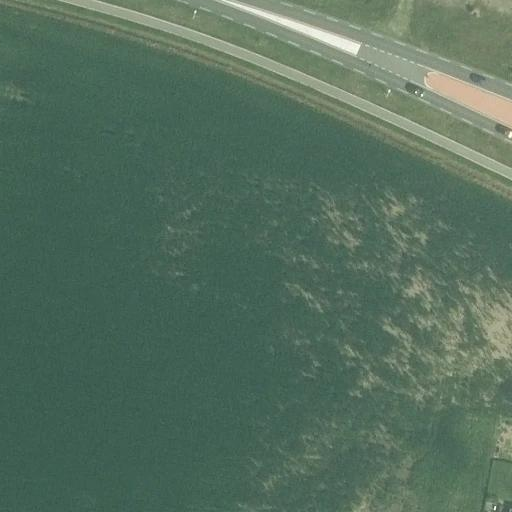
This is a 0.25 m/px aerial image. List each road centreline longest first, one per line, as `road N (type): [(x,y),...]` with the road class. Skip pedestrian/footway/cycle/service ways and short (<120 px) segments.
road 1 (primary): [(380,57),(219,0)]
road 2 (primary): [(380,57),(421,92),(511,135)]
road 3 (primary): [(511,93),(439,65),(380,57)]
